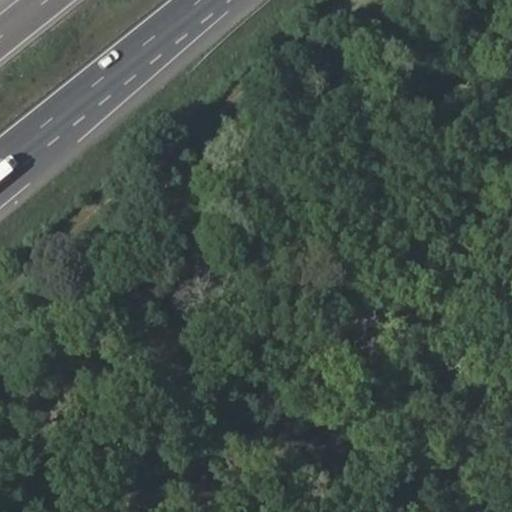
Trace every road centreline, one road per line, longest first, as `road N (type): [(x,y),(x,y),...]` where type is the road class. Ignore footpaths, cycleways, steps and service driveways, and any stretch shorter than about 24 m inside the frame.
road 1 (motorway): [(0,188),(212,0)]
road 2 (motorway): [(0,161),(200,0)]
